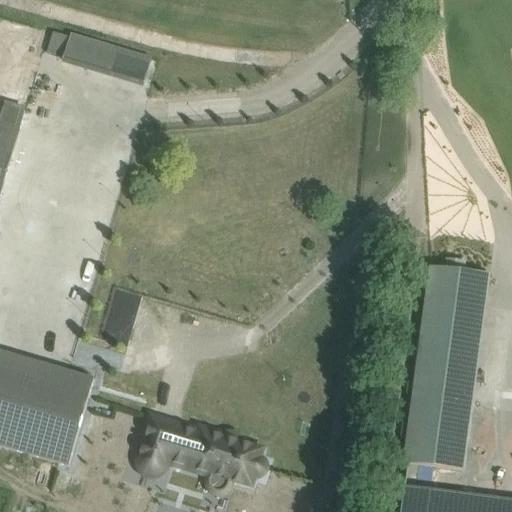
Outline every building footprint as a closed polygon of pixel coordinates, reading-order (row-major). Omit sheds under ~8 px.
[(71,37),(70,39),(54,34),(48,55),(64,60),(63,62),(113,76),(120,51),(71,37)] [(3,106),(0,114),(0,447),(69,468),(94,381),(0,353),(0,200),(26,112),(3,106)] [(464,472),(487,295),(490,275),(464,272),(465,263),(446,260),(445,270),(430,268),(404,464),(464,472)] [(198,432),(197,431),(151,418),(138,459),(139,459),(138,463),(138,466),(140,470),(142,473),(157,478),(160,476),(163,474),(166,471),(167,468),(168,468),(169,464),(212,478),(213,475),(251,486),(254,478),(256,478),(257,478),(259,478),(260,477),(262,477),(263,476),(264,475),(265,473),(266,472),(266,470),(266,469),(266,467),(266,466),(265,464),(264,463),(263,462),(262,461),(261,460),(259,460),(262,451),(243,445),(244,443),(199,429),(198,432)] [(224,497),(227,483),(210,480),(207,493),(224,497)] [(511,511),(511,500),(404,486),(400,511),(511,511)]
